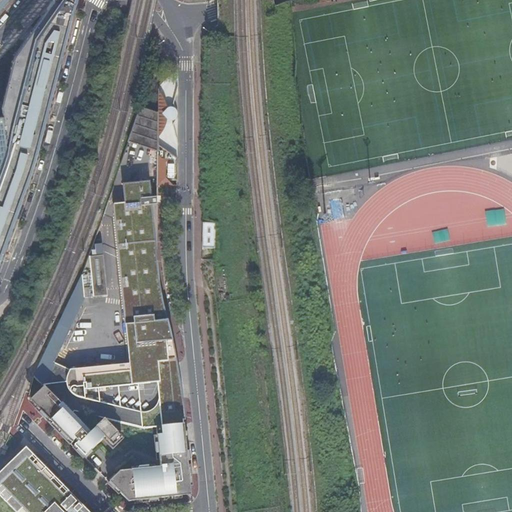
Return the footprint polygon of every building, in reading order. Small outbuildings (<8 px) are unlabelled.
[(51,0),(53,1),(13,57),(1,102),(2,114),(7,153),(0,173),(0,260),(30,182),(44,128),(63,57),(77,0),(51,0)] [(128,142),(157,152),(158,113),(140,107),(128,142)] [(163,321),(159,283),(152,206),(157,205),(157,184),(149,185),(123,187),(125,203),(119,204),(121,224),(115,224),(122,296),(125,324),(126,333),(145,332),(147,349),(147,350),(157,354),(157,353),(161,352),(161,356),(172,355),(171,347),(170,337),(169,337),(164,338),(163,330),(168,329),(167,321),(163,321)] [(201,223),(201,249),(210,249),(214,249),(214,223),(206,223),(201,223)] [(96,255),(103,254),(102,244),(95,245),(96,255)] [(89,257),(93,297),(107,295),(103,255),(89,257)] [(82,275),(59,324),(70,329),(85,299),(82,275)] [(184,399),(183,394),(182,389),(182,384),(181,378),(180,373),(179,368),(177,362),(174,347),(168,321),(164,306),(163,303),(162,301),(162,298),(161,295),(161,293),(160,290),(160,287),(160,283),(159,283),(163,321),(167,321),(168,329),(163,330),(164,338),(169,337),(170,337),(171,347),(172,355),(161,356),(161,352),(157,353),(157,354),(147,350),(147,349),(145,332),(126,333),(128,351),(129,364),(137,363),(137,368),(141,367),(143,368),(146,370),(148,370),(151,372),(152,374),(154,376),(156,378),(159,383),(160,386),(161,387),(162,389),(162,392),(162,396),(162,399),(161,401),(160,403),(159,405),(157,406),(156,408),(167,420),(169,419),(171,417),(172,415),(174,413),(175,411),(180,410),(178,399),(180,399),(184,399)] [(156,428),(184,425),(183,420),(186,420),(184,399),(180,399),(178,399),(180,410),(175,411),(174,413),(172,415),(171,417),(169,419),(167,420),(156,408),(157,406),(159,405),(160,403),(161,401),(162,399),(162,396),(162,392),(162,389),(161,387),(160,386),(159,383),(156,378),(154,376),(152,374),(151,372),(148,370),(146,370),(143,368),(141,367),(137,368),(137,363),(129,364),(94,367),(86,368),(82,369),(82,372),(78,373),(77,369),(70,370),(54,363),(70,329),(59,324),(34,377),(44,387),(71,415),(74,412),(143,429),(156,428)] [(39,396),(34,400),(57,415),(60,412),(61,414),(63,418),(100,442),(103,439),(104,438),(110,444),(113,446),(122,438),(116,432),(104,420),(90,434),(71,415),(44,387),(37,394),(39,396)] [(34,400),(32,402),(50,422),(57,415),(34,400)] [(63,418),(57,415),(50,422),(72,443),(63,418)] [(63,418),(72,443),(84,457),(91,450),(100,442),(63,418)] [(128,502),(178,497),(177,483),(181,481),(181,482),(181,483),(182,483),(183,484),(184,484),(189,484),(189,475),(187,476),(184,447),(186,447),(184,425),(156,428),(158,443),(155,444),(156,454),(158,453),(159,459),(168,458),(168,457),(171,456),(172,466),(160,467),(160,468),(148,469),(148,466),(138,467),(138,470),(119,472),(116,476),(109,482),(128,502)] [(0,472),(0,484),(30,455),(82,508),(79,511),(88,511),(26,447),(0,472)] [(91,450),(84,457),(86,458),(93,452),(91,450)] [(0,507),(4,511),(79,511),(82,508),(30,455),(0,484),(0,507)] [(159,459),(160,467),(172,466),(171,456),(168,457),(168,458),(159,459)] [(107,480),(109,482),(116,476),(114,474),(107,480)] [(178,497),(191,496),(189,484),(184,484),(183,484),(182,483),(181,483),(181,482),(181,481),(177,483),(178,497)]
